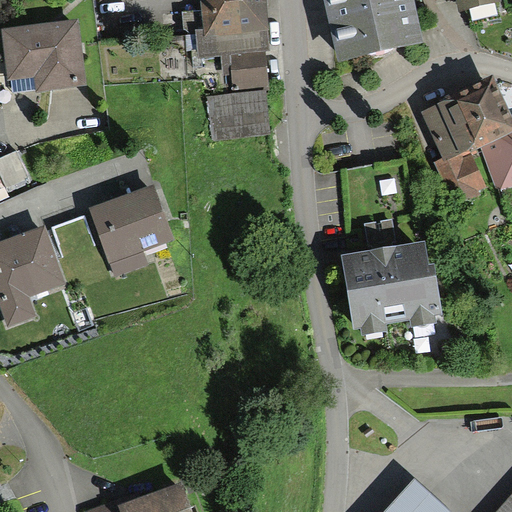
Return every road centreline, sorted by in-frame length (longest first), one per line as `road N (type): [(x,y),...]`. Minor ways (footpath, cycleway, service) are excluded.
road 1 (residential): [(297,110),(307,236),(332,381)]
road 2 (residential): [(297,110),(347,106),(457,63),(511,71)]
road 3 (residential): [(332,381),(511,374)]
road 4 (residential): [(0,387),(29,426),(63,511)]
road 5 (residential): [(332,381),(338,433),(328,511)]
